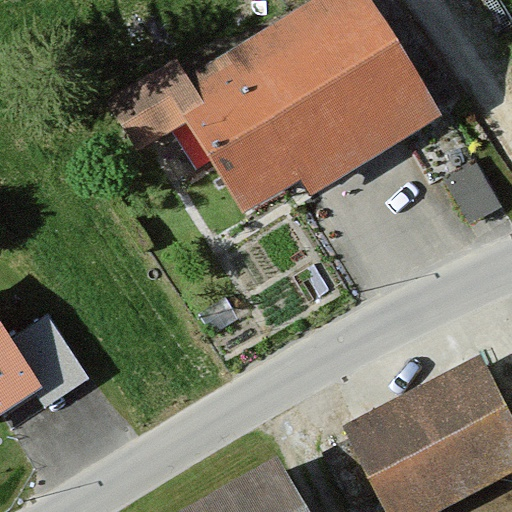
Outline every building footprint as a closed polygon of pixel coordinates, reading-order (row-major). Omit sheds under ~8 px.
[(183,57),(117,98),(145,142),(188,115),(254,219),(298,191),(309,208),(453,118),(378,0),(326,0),(198,80),(183,57)] [(51,312),(8,338),(35,383),(49,405),(91,379),(51,312)] [(0,404),(35,383),(8,338),(0,324),(0,404)] [(511,411),(492,371),(329,451),(357,509),(381,498),(387,511),(426,511),(511,470),(511,411)] [(299,511),(278,474),(208,511),(299,511)]
